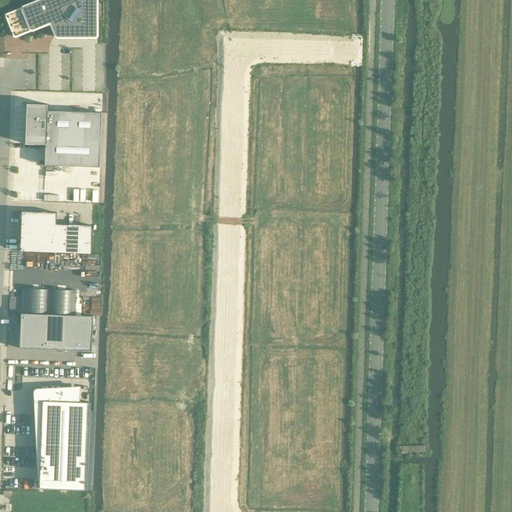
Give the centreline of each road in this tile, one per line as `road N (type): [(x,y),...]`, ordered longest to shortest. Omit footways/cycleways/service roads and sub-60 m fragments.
road 1 (unclassified): [(384,52),(232,46),(222,511)]
road 2 (tertiary): [(370,511),(384,52)]
